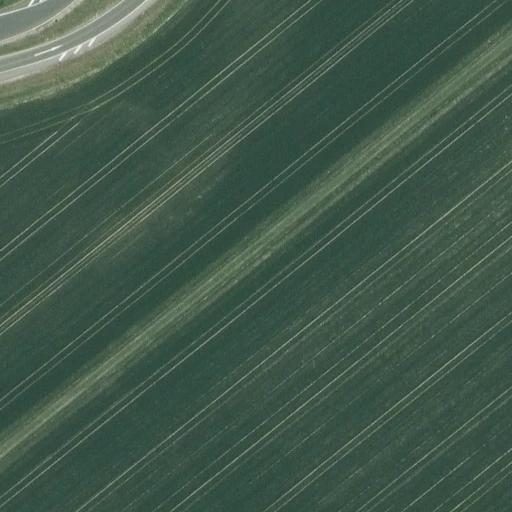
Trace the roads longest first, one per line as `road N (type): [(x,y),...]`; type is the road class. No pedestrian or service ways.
road 1 (track): [(511,40),(0,454)]
road 2 (motorway): [(0,69),(76,42),(138,0)]
